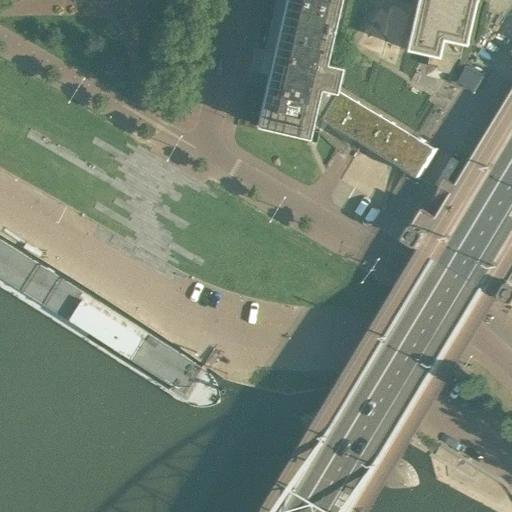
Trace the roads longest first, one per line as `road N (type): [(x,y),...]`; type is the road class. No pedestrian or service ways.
road 1 (residential): [(511,365),(380,258),(205,154),(236,0)]
road 2 (residential): [(356,367),(227,331),(0,209)]
road 3 (primary): [(324,511),(511,195)]
road 4 (residential): [(356,367),(484,446)]
